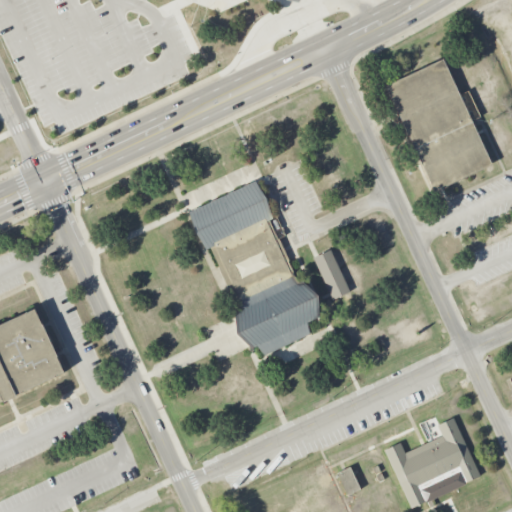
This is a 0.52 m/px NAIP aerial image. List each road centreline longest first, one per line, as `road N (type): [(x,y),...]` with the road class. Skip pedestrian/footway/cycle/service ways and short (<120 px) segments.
road 1 (tertiary): [(0,209),(430,0)]
road 2 (residential): [(200,511),(0,83)]
road 3 (residential): [(511,449),(329,53)]
road 4 (residential): [(469,356),(188,484)]
